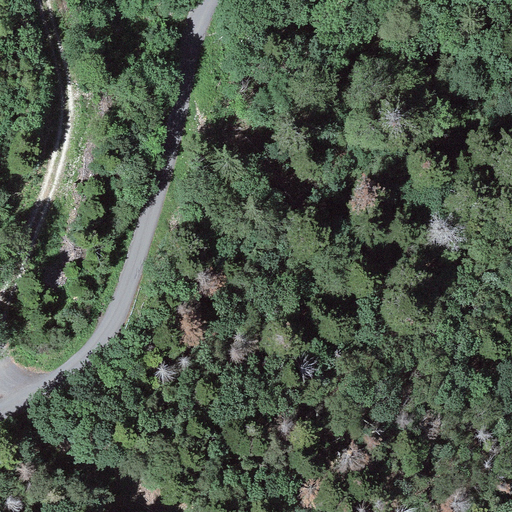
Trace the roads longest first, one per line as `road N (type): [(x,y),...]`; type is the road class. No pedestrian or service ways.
road 1 (unclassified): [(212,0),(194,34),(157,191),(113,326),(82,363),(0,413)]
road 2 (track): [(44,0),(65,83),(65,131),(0,312)]
